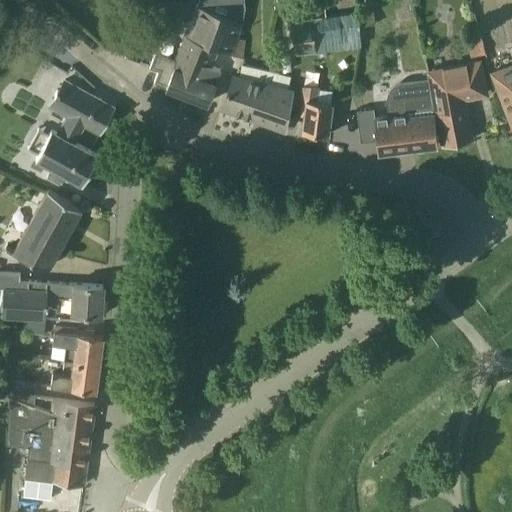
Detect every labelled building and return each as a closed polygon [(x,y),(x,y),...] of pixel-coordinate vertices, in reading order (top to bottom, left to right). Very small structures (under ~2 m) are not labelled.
[(158,70),(154,81),(207,103),(221,68),(210,64),(216,47),(242,57),(243,39),(236,36),(242,21),(244,7),(243,0),(201,0),(177,62),(155,53),(150,67),(158,70)] [(291,18),(291,23),(295,53),(362,46),(361,39),(359,25),(358,11),(326,15),(325,4),(316,5),(316,0),(305,1),(307,16),(291,18)] [(358,11),(359,25),(375,23),(373,9),(358,11)] [(470,57),(481,55),(480,47),(469,49),(470,57)] [(471,139),(463,99),(489,94),(481,57),(427,68),(429,77),(443,145),(471,139)] [(222,107),(285,129),(291,89),(286,89),(288,76),(242,63),(238,74),(234,73),(222,107)] [(503,101),(511,125),(511,63),(492,71),(503,101)] [(60,185),(67,174),(83,183),(98,155),(74,142),(84,124),(101,134),(115,107),(65,79),(59,90),(57,89),(55,94),(56,95),(50,106),(67,115),(58,132),(51,129),(36,157),(52,166),(46,177),(60,185)] [(433,111),(430,81),(403,84),(398,86),(393,90),(390,95),(390,103),(392,115),(387,115),(374,117),(373,111),(357,113),(361,145),(377,144),(378,152),(438,144),(434,111),(433,111)] [(328,135),(332,102),(316,100),(318,85),(304,83),(300,115),(304,115),(302,131),(328,135)] [(81,208),(75,204),(74,205),(49,190),(46,188),(13,246),(49,266),(81,208)] [(409,249),(408,249),(403,233),(405,232),(404,231),(403,231),(403,230),(401,230),(401,231),(391,234),(390,233),(389,233),(389,235),(379,237),(378,236),(376,237),(377,238),(372,244),(370,243),(370,245),(371,245),(373,253),(372,254),(373,256),(374,255),(382,257),(382,258),(384,258),(384,257),(394,254),(394,256),(396,255),(396,254),(406,251),(407,253),(408,252),(408,251),(409,250),(409,249)] [(102,315),(104,285),(18,279),(18,272),(0,271),(0,317),(0,315),(45,318),(46,305),(58,306),(59,296),(71,297),(70,313),(102,315)] [(47,319),(25,318),(24,330),(46,331),(47,319)] [(95,331),(75,328),(55,325),(53,341),(65,342),(63,359),(99,365),(103,336),(94,335),(95,331)] [(96,391),(99,365),(63,359),(61,371),(52,370),(51,385),(96,391)] [(11,379),(9,396),(34,405),(37,383),(11,379)] [(44,409),(44,408),(34,405),(9,396),(8,442),(30,445),(24,495),(51,499),(53,481),(83,485),(89,447),(67,444),(69,426),(65,425),(67,413),(53,410),(52,412),(44,409)] [(94,403),(75,400),(52,397),(50,410),(44,408),(44,409),(52,412),(53,410),(67,413),(65,425),(69,426),(67,444),(89,447),(94,403)]
